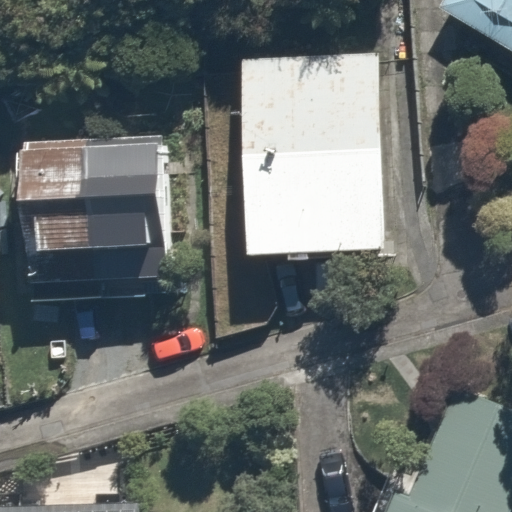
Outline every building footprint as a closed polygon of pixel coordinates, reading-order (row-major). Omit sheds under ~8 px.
[(511,0),(454,0),(449,9),(511,42),(511,0)] [(402,51),(267,58),(277,266),(412,259),(402,51)] [(44,153),(46,316),(184,314),(182,151),(44,153)] [(0,361),(19,356),(0,296),(0,361)] [(511,511),(511,416),(464,396),(425,491),(397,479),(383,511),(511,511)]
